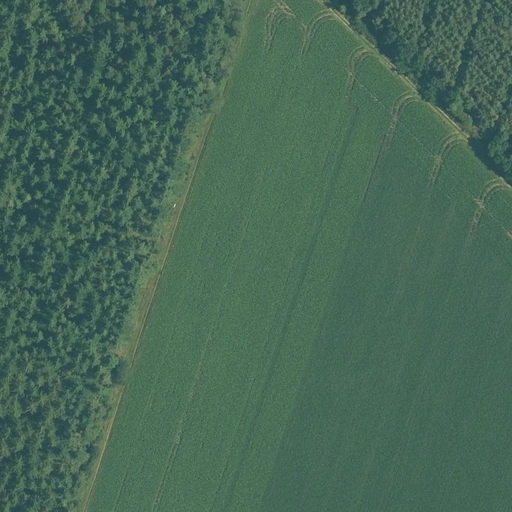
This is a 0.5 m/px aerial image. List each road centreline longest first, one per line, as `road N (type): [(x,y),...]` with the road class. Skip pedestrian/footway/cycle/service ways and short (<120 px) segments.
road 1 (track): [(77,511),(250,0)]
road 2 (track): [(323,0),(511,189)]
